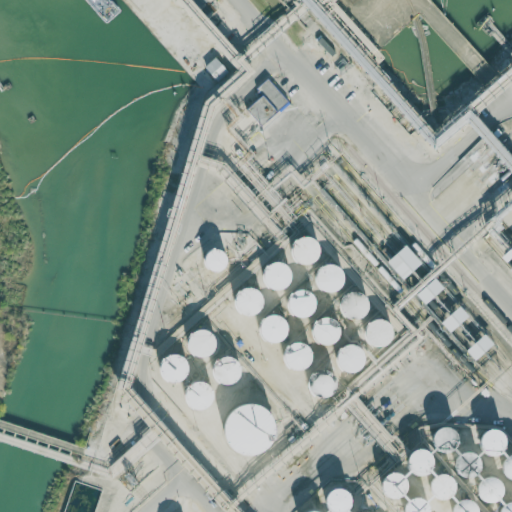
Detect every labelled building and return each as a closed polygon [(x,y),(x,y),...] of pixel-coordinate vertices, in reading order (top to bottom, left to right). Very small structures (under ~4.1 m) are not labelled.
[(258,89),(263,93),(248,109),(265,125),(289,99),(267,79),(258,89)] [(314,261),(317,258),(319,254),(319,249),(318,245),(316,241),(312,238),(308,237),(303,237),(299,238),(295,241),(293,245),(292,249),(292,254),(294,258),(297,261),(301,264),(306,264),(310,264),(314,261)] [(391,262),(408,280),(426,262),(410,245),(391,262)] [(221,267),(224,265),(225,262),(225,258),(225,255),(223,252),(220,250),(217,249),(213,249),(210,250),(207,252),(206,255),(205,258),(205,261),(206,265),(209,267),(212,269),(215,269),(218,269),(221,267)] [(285,286),(288,283),(290,279),(290,274),(289,270),(287,266),(283,263),(279,262),(274,262),(270,263),(266,266),(264,270),(263,274),(263,279),(265,283),(268,286),(272,289),(277,289),(281,289),(285,286)] [(338,289),(341,286),(343,281),(344,277),(343,272),(340,269),(336,266),(332,264),(327,264),(323,266),(320,269),(317,273),(316,277),(316,282),(318,286),(321,289),(325,291),(330,292),(334,291),(338,289)] [(257,314),(261,311),(262,306),(263,302),(262,297),(259,294),(255,291),(251,289),(247,289),(242,291),(239,294),(236,298),(235,302),(235,307),(237,311),(240,314),(244,316),(249,317),(253,316),(257,314)] [(310,314),(313,311),(315,306),(315,302),(314,297),(312,294),(308,291),(304,289),(299,289),(295,291),(291,294),(289,298),(288,302),(288,307),(290,311),(293,314),(297,316),(302,317),(306,316),(310,314)] [(363,316),(366,312),(368,308),(368,304),(367,299),(365,295),(361,293),(357,291),(352,291),(348,293),(344,296),(342,299),(340,304),(341,308),(343,313),(346,316),(350,318),(354,319),(359,318),(363,316)] [(455,331),(473,316),(465,306),(447,321),(455,331)] [(282,339),(285,336),(287,332),(287,327),(286,323),(284,319),(280,316),(276,315),(271,315),(267,316),(263,319),(261,323),(260,327),(260,332),(262,336),(265,339),(269,342),(274,342),(278,341),(282,339)] [(334,341),(337,338),(339,334),(340,329),(338,325),(336,321),(332,318),(328,317),(323,317),(319,318),(315,321),(313,325),(312,329),(312,334),(314,338),(317,341),(321,343),(326,344),(330,343),(334,341)] [(388,344),(391,341),(393,337),(393,332),(392,328),(389,324),(386,321),(381,320),(377,320),(372,321),(369,324),(366,328),(365,332),(366,337),(367,341),(371,344),(375,346),(379,347),(384,346),(388,344)] [(210,355),(213,352),(215,347),(215,343),(214,338),(212,335),(208,332),(204,330),(199,330),(195,332),(191,335),(189,339),(188,343),(188,348),(190,352),(193,355),(197,357),(202,358),(206,357),(210,355)] [(498,343),(489,334),(470,351),(479,360),(498,343)] [(307,366),(310,362),(312,358),(312,354),(311,349),(308,345),(305,343),(300,341),(296,341),(291,343),(288,346),(285,349),(284,354),(285,358),(287,363),(290,366),(294,368),(298,369),(303,368),(307,366)] [(359,369),(362,366),(363,362),(364,357),(363,353),(360,349),(357,346),(352,345),(348,345),(343,346),(340,349),(337,353),(336,357),(337,362),(338,366),(342,369),(346,371),(350,372),(355,371),(359,369)] [(182,378),(185,375),(187,371),(187,366),(186,362),(184,358),(180,355),(176,354),(171,354),(167,355),(163,358),(161,362),(160,367),(160,371),(162,375),(165,379),(169,381),(174,381),(178,381),(182,378)] [(235,379),(239,376),(240,372),(241,367),(240,363),(237,359),(233,356),(229,355),(225,355),(220,356),(217,359),(214,363),(213,367),(213,372),(215,376),(218,379),(222,381),(227,382),(231,381),(235,379)] [(331,394),(334,390),(336,386),(336,382),(335,377),(333,373),(329,371),(325,369),(320,369),(316,371),(312,374),(310,377),(309,382),(309,386),(311,391),(314,394),(318,396),(322,397),(327,396),(331,394)] [(208,406),(211,402),(213,398),(213,394),(212,389),(209,385),(206,383),(201,381),(197,381),(193,383),(189,385),(187,389),(185,394),(186,398),(188,402),(191,406),(195,408),(199,409),(204,408),(208,406)] [(265,448),(271,442),(274,435),(275,426),(273,418),(269,411),(262,406),(255,403),(246,403),(238,406),(232,411),(227,418),(225,426),(225,434),(229,441),(234,448),(241,452),(250,453),(258,452),(265,448)] [(454,450),(457,447),(459,443),(459,438),(458,434),(455,430),(452,427),(447,425),(443,425),(439,427),(435,430),(432,434),(431,438),(432,443),(434,447),(437,450),(441,452),(445,453),(450,452),(454,450)] [(501,452),(504,449),(506,445),(506,440),(505,436),(503,432),(499,429),(495,428),(490,428),(486,429),(482,432),(480,436),(479,440),(479,445),(481,449),(484,452),(488,455),(493,455),(497,455),(501,452)] [(429,473),(432,469),(434,465),(434,460),(433,456),(431,452),(427,449),(423,448),(418,448),(414,449),(410,452),(408,456),(407,461),(407,465),(409,469),(412,473),(416,475),(421,476),(425,475),(429,473)] [(478,476),(481,472),(483,468),(483,464),(482,459),(479,455),(476,453),(471,451),(467,451),(462,453),(459,455),(456,459),(455,464),(456,468),(457,472),(461,476),(465,478),(469,479),(474,478),(478,476)] [(511,453),(509,454),(506,457),(503,461),(502,465),(503,470),(504,474),(508,477),(511,480),(511,453)] [(403,496),(406,493),(408,488),(409,484),(407,479),(405,476),(401,473),(397,471),(392,471),(388,473),(384,476),(382,480),(381,484),(381,489),(383,493),(386,496),(390,498),(395,499),(399,498),(403,496)] [(453,497),(456,494),(458,489),(458,485),(457,481),(455,477),(451,474),(447,472),(443,472),(438,474),(434,476),(432,480),(430,485),(431,489),(433,494),(436,497),(440,499),(445,500),(449,499),(453,497)] [(499,501),(502,497),(504,493),(505,489),(503,484),(501,480),(497,478),(493,476),(488,476),(484,478),(480,480),(478,484),(477,489),(477,493),(479,497),(482,501),(486,503),(491,504),(495,503),(499,501)] [(344,511),(347,510),(350,507),(352,503),(352,498),(351,494),(349,490),(345,487),(341,486),(336,486),(332,487),(328,490),(326,494),(325,498),(325,503),(327,507),(330,510),(332,511),(344,511)] [(430,511),(431,510),(429,505),(427,501),(423,498),(419,497),(414,497),(410,499),(407,501),(404,505),(403,510),(403,511),(430,511)] [(479,511),(480,510),(479,506),(476,502),(473,499),(469,497),(464,497),(460,499),(456,501),(453,505),(452,510),(452,511),(479,511)] [(511,511),(511,502),(510,502),(505,503),(502,506),(499,510),(498,511),(511,511)]
